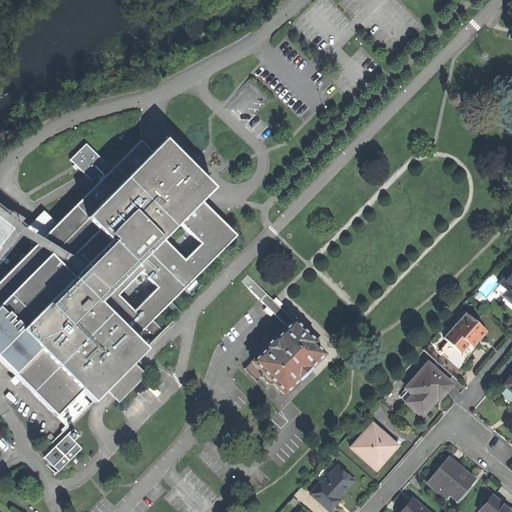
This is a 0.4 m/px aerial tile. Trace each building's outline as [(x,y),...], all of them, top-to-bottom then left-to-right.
[(194,277),(236,236),(200,202),(213,189),(187,163),(165,141),(151,154),(140,142),(106,175),(101,180),(93,189),(57,226),(38,246),(0,282),(0,361),(15,376),(20,381),(55,416),(56,416),(67,428),(105,390),(116,400),(118,403),(145,375),(133,362),(145,349),(134,338),(145,327),(152,319),(183,288),(194,277)] [(86,144),(70,160),(75,164),(92,181),(97,176),(101,180),(106,175),(102,170),(108,165),(86,144)] [(0,258),(22,230),(17,225),(0,212),(0,258)] [(24,232),(38,246),(57,226),(43,213),(24,232)] [(502,297),(511,305),(511,268),(500,282),(501,283),(498,286),(506,293),(502,297)] [(286,326),(292,321),(279,308),(282,304),(276,298),(273,301),(247,275),(241,282),(260,300),(267,307),(264,310),(270,317),(273,313),(286,326)] [(201,284),(194,277),(183,288),(190,294),(201,284)] [(439,353),(458,370),(468,359),(475,351),(472,349),(485,334),(465,316),(443,340),(447,344),(439,353)] [(156,338),(163,331),(152,319),(145,327),(156,338)] [(293,320),(292,321),(286,326),(275,338),(274,336),(269,332),(267,333),(264,331),(256,338),(259,341),(258,343),(262,347),(262,348),(263,350),(244,369),(257,382),(260,378),(267,384),(274,385),(284,394),(298,380),(300,382),(312,370),(310,368),(324,354),(314,344),(315,342),(293,320)] [(400,400),(421,417),(429,407),(436,400),(438,401),(450,386),(426,366),(405,390),(406,392),(400,400)] [(511,375),(503,388),(511,395),(511,416),(511,418),(511,375)] [(14,386),(20,381),(15,376),(9,381),(14,386)] [(350,450),(375,472),(382,465),(380,463),(387,456),(394,447),(371,426),(350,450)] [(73,430),(44,459),(58,473),(81,450),(74,442),(79,436),(73,430)] [(443,499),(448,494),(457,500),(464,492),(463,491),(465,488),(466,489),(472,481),(457,468),(446,459),(425,484),(443,499)] [(310,496),(327,511),(329,511),(338,503),(337,501),(343,494),(352,484),(336,469),(320,487),(319,486),(310,496)] [(509,511),(491,498),(479,511),(509,511)] [(399,511),(425,511),(417,505),(415,508),(408,502),(402,510),(399,511)]
